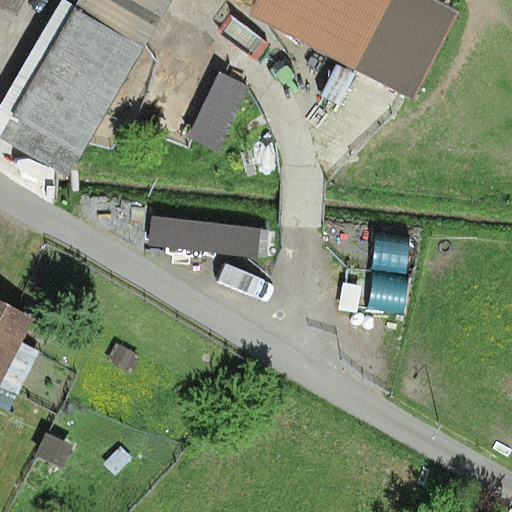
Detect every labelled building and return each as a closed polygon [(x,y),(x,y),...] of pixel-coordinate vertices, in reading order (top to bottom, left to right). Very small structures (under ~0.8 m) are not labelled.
[(0,0),(0,7),(22,18),(30,0),(0,0)] [(82,0),(78,7),(66,0),(63,0),(2,111),(84,158),(172,0),(82,0)] [(450,7),(437,0),(264,0),(256,16),(403,92),(415,98),(460,12),(450,7)] [(220,73),(190,139),(219,152),(250,86),(220,73)] [(261,229),(152,216),(149,246),(257,258),(261,229)] [(43,327),(3,306),(0,311),(0,394),(6,398),(43,327)] [(118,345),(110,362),(133,372),(140,356),(118,345)] [(70,448),(46,435),(35,456),(41,459),(27,484),(45,494),(70,448)]
